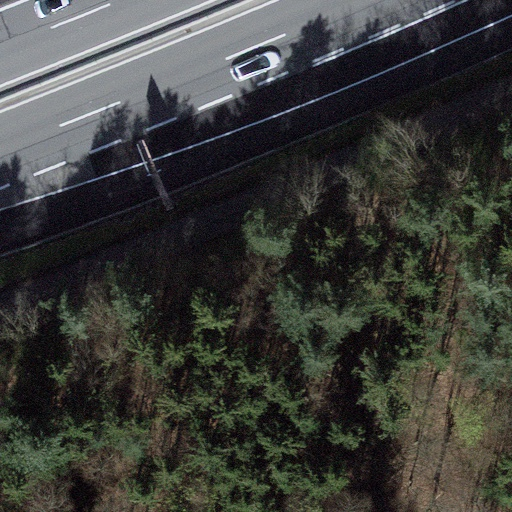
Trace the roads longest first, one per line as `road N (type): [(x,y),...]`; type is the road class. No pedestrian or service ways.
road 1 (track): [(0,310),(511,88)]
road 2 (motorway): [(0,148),(364,0)]
road 3 (motorway): [(119,0),(0,47)]
